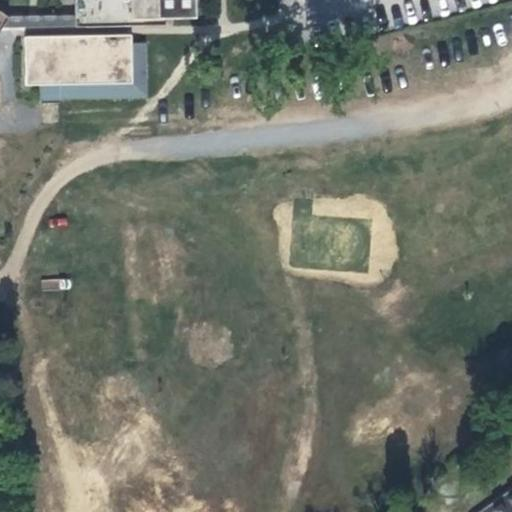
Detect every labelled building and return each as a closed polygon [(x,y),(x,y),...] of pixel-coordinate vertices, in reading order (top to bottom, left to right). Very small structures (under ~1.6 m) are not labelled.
[(0,0),(0,25),(11,4),(2,0),(0,0)] [(40,0),(42,17),(50,17),(49,0),(40,0)] [(57,0),(58,17),(69,15),(68,0),(57,0)] [(161,22),(184,22),(195,22),(194,0),(80,0),(81,16),(87,16),(87,11),(94,10),(95,15),(126,16),(131,9),(137,13),(135,30),(161,30),(161,22)] [(128,88),(128,66),(128,40),(107,40),(22,40),(22,52),(22,81),(22,87),(128,88)] [(511,511),(511,485),(479,505),(483,511),(511,511)]
